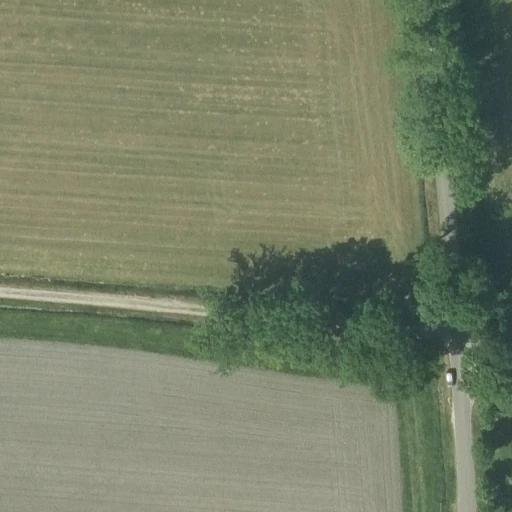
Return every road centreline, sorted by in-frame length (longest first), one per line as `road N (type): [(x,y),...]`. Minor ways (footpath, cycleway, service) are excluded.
road 1 (unclassified): [(466,511),(425,0)]
road 2 (track): [(0,290),(456,332)]
